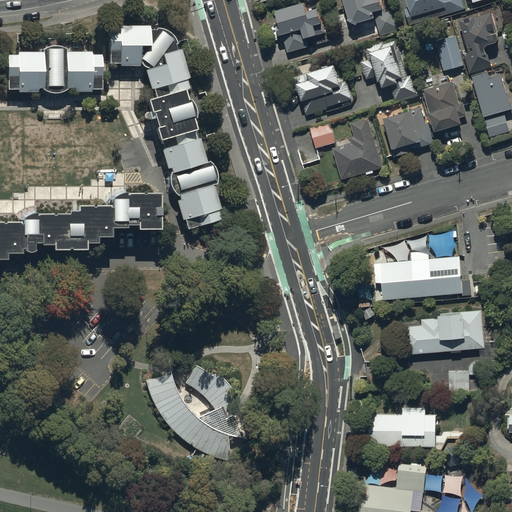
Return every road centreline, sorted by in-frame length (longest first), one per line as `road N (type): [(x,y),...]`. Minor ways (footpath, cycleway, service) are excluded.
road 1 (tertiary): [(314,511),(326,381),(289,238)]
road 2 (tertiary): [(289,238),(218,0)]
road 3 (residential): [(289,238),(511,172)]
